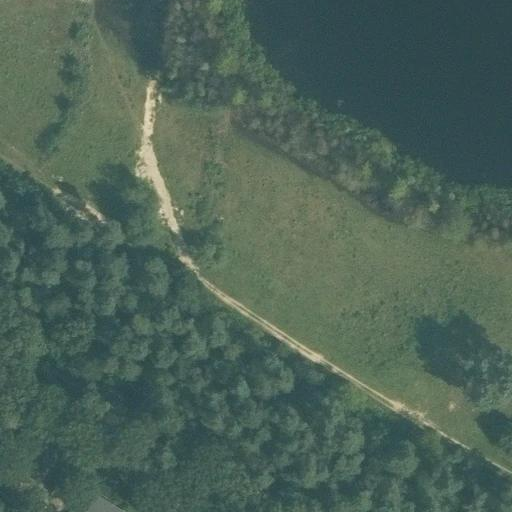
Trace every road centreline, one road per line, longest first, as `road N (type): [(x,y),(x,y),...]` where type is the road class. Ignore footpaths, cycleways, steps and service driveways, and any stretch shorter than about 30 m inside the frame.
road 1 (track): [(204,286),(511,476)]
road 2 (track): [(204,286),(0,157)]
